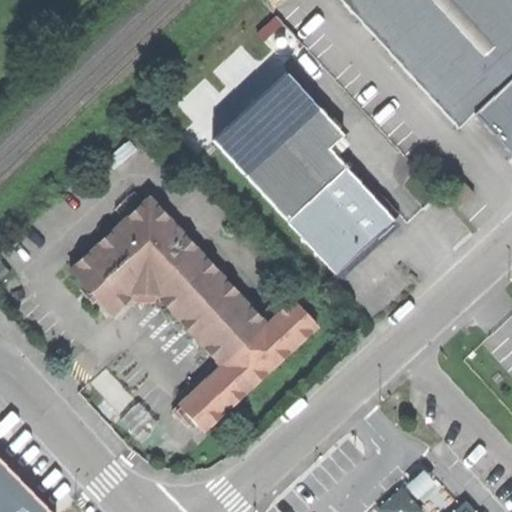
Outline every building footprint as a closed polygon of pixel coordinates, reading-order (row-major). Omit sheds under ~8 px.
[(511,0),(338,0),(457,130),(474,115),(511,156),(511,0)] [(244,173),(286,219),(345,165),(328,147),(342,135),(317,106),(244,173)] [(394,219),(345,165),(286,219),(335,273),(367,244),(394,219)] [(448,187),(464,204),(475,194),(459,177),(448,187)] [(156,295),(221,366),(266,324),(148,197),(69,270),(112,316),(135,295),(156,295)] [(318,326),(293,299),(276,314),(268,322),(266,324),(221,366),(179,405),(204,432),(260,380),(318,326)] [(262,316),(268,322),(276,314),(271,308),(262,316)] [(425,511),(429,509),(420,500),(438,481),(421,464),(378,508),(381,511),(425,511)]
